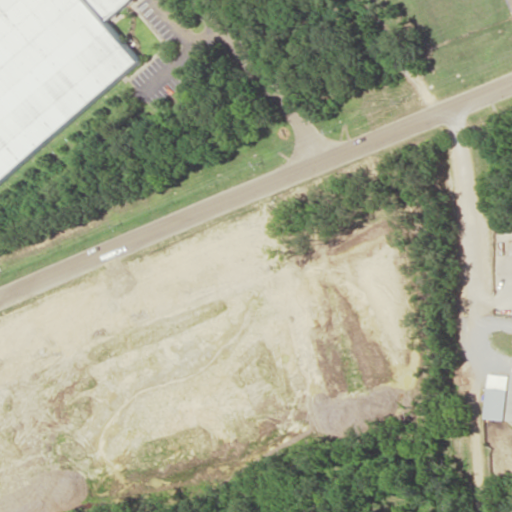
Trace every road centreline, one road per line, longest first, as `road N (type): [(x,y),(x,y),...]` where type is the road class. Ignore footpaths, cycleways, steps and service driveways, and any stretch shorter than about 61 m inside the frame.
road 1 (residential): [(0,296),(328,157)]
road 2 (residential): [(194,0),(328,157)]
road 3 (residential): [(328,157),(511,83)]
